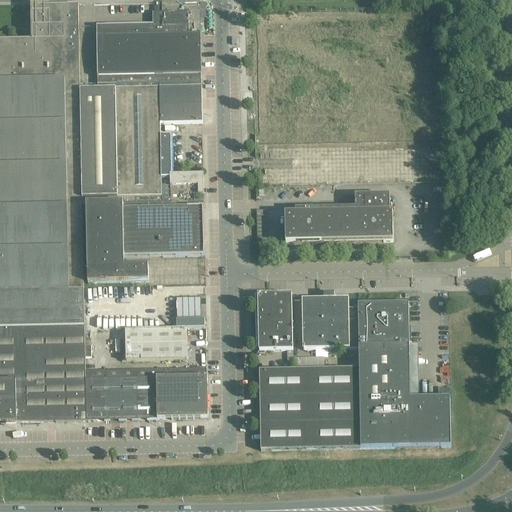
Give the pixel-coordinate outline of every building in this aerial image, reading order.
[(201,35),(200,10),(200,3),(196,3),(196,0),(193,0),(193,3),(187,3),(188,35),(201,35)] [(202,76),(201,44),(201,35),(188,35),(187,3),(162,4),(162,5),(162,14),(151,14),(151,15),(153,15),(153,26),(95,27),(95,28),(96,28),(97,85),(115,85),(159,84),(201,83),(202,83),(202,82),(201,82),(201,76),(202,76)] [(84,288),(82,206),(80,85),(78,5),(78,6),(39,6),(32,6),(32,7),(34,7),(35,40),(0,40),(0,328),(85,327),(84,288)] [(172,176),(171,137),(161,137),(161,126),(203,125),(202,89),(201,89),(201,83),(159,84),(115,85),(97,85),(80,85),(82,206),(87,205),(118,205),(123,205),(166,204),(195,203),(195,197),(204,197),(204,176),(172,176)] [(389,214),(389,198),(364,198),(358,198),(347,199),(347,210),(308,211),(308,215),(286,216),(286,245),(393,243),(393,214),(389,214)] [(205,257),(204,219),(204,209),(203,209),(203,203),(195,203),(166,204),(123,205),(124,259),(125,259),(205,257)] [(124,259),(123,205),(118,205),(87,205),(88,284),(149,283),(149,267),(125,268),(125,259),(124,259)] [(207,330),(206,295),(206,286),(84,288),(85,327),(85,332),(126,331),(187,330),(207,330)] [(359,350),(358,309),(349,309),(349,300),(335,300),(335,294),(324,295),(324,300),(302,301),(303,351),(359,350)] [(293,352),(292,301),(292,296),(291,296),(291,295),(258,296),(259,352),(293,352)] [(411,400),(409,304),(358,305),(358,309),(359,350),(360,370),(360,380),(361,450),(451,448),(450,399),(411,400)] [(86,372),(85,332),(85,327),(0,328),(0,422),(6,422),(6,424),(87,422),(86,372)] [(188,361),(187,330),(126,331),(126,358),(122,359),(122,362),(188,361)] [(306,363),(306,369),(325,369),(325,358),(300,358),(300,363),(306,363)] [(209,420),(208,378),(207,378),(207,370),(188,370),(171,371),(172,421),(209,420)] [(361,450),(360,380),(360,370),(260,372),(261,442),(261,452),(361,450)] [(172,421),(171,371),(86,372),(87,422),(172,421)]
